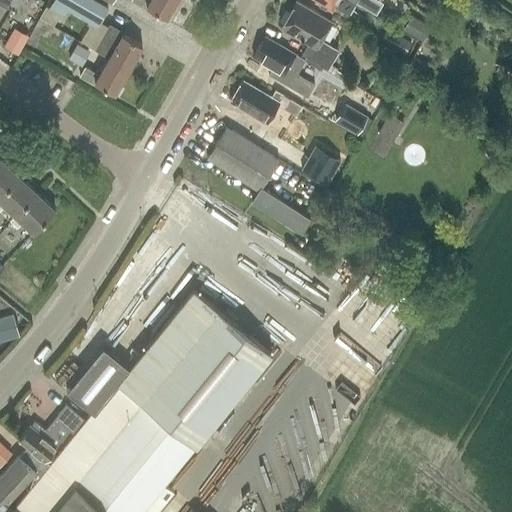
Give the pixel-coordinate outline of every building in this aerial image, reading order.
[(109,7),(96,0),(55,0),(50,8),(63,16),(67,9),(98,26),(109,7)] [(166,18),(176,0),(132,0),(146,8),(147,6),(166,18)] [(328,69),(339,50),(320,39),(331,20),(296,0),(281,26),(309,42),(302,54),(328,69)] [(355,2),(351,0),(316,0),(316,1),(332,10),(334,5),(348,13),(355,2)] [(423,40),(431,28),(412,17),(405,29),(423,40)] [(118,41),(109,58),(128,69),(142,45),(123,34),(124,32),(110,24),(105,33),(118,41)] [(18,54),(29,36),(14,27),(4,46),(18,54)] [(412,42),(387,28),(380,42),(404,56),(412,42)] [(315,83),(298,73),(305,59),(265,36),(253,56),(272,67),(269,73),(308,96),(315,83)] [(115,93),(128,69),(109,58),(99,74),(85,66),(80,76),(94,84),(95,82),(115,93)] [(283,95),(275,90),(271,97),(243,80),(230,101),(267,122),(283,95)] [(296,115),(302,106),(289,97),(283,107),(296,115)] [(346,104),(336,122),(358,134),(368,117),(346,104)] [(395,137),(407,115),(396,109),(384,130),(395,137)] [(301,231),(310,217),(261,187),(279,160),(227,127),(207,157),(259,190),(252,200),(301,231)] [(315,144),(301,169),(327,184),(341,159),(315,144)] [(2,159),(0,160),(0,196),(19,176),(2,159)] [(15,215),(37,192),(19,176),(0,196),(0,210),(5,205),(15,215)] [(55,209),(37,192),(15,215),(10,221),(18,227),(13,232),(24,243),(55,209)] [(158,245),(128,299),(147,309),(176,255),(158,245)] [(72,432),(47,463),(50,465),(41,476),(40,476),(34,472),(0,511),(157,511),(174,492),(164,484),(272,352),(194,288),(86,420),(84,418),(72,432)] [(13,313),(0,316),(0,341),(20,336),(13,313)] [(35,471),(41,476),(50,465),(47,463),(45,461),(70,431),(72,432),(84,418),(66,404),(58,414),(45,429),(35,421),(31,426),(30,425),(19,440),(28,446),(19,456),(35,471)] [(0,461),(2,463),(12,452),(0,440),(0,461)] [(0,508),(35,471),(19,456),(19,455),(0,475),(0,508)]
